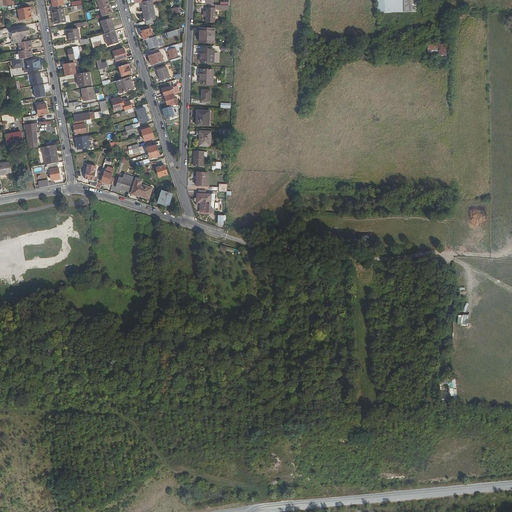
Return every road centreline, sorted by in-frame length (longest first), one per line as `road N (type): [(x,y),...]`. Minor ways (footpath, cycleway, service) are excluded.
road 1 (track): [(269,507),(260,492),(177,469),(122,416),(0,411)]
road 2 (residential): [(186,223),(302,254),(384,259),(430,252)]
road 3 (residential): [(72,189),(39,0)]
road 4 (residential): [(176,177),(119,0)]
road 5 (residential): [(191,0),(176,177)]
road 6 (track): [(347,219),(443,221),(448,254)]
